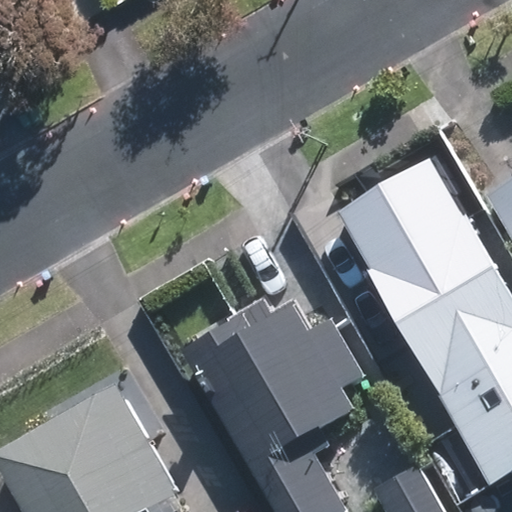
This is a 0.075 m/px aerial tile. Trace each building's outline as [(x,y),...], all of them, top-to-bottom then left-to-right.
[(511,193),(502,198),(511,216),(511,193)] [(511,472),(511,283),(470,212),(434,233),(426,220),(361,257),(467,440),(433,458),(463,511),(511,511),(511,480),(508,474),(511,472)] [(180,353),(273,511),(345,511),(349,510),(316,456),(329,448),(319,430),(350,411),(339,391),(365,377),(332,320),(309,335),(292,306),(275,316),(249,273),(213,293),(232,323),(180,353)] [(143,511),(180,491),(117,382),(0,449),(0,471),(23,511),(143,511)] [(448,511),(421,462),(373,490),(385,511),(448,511)]
